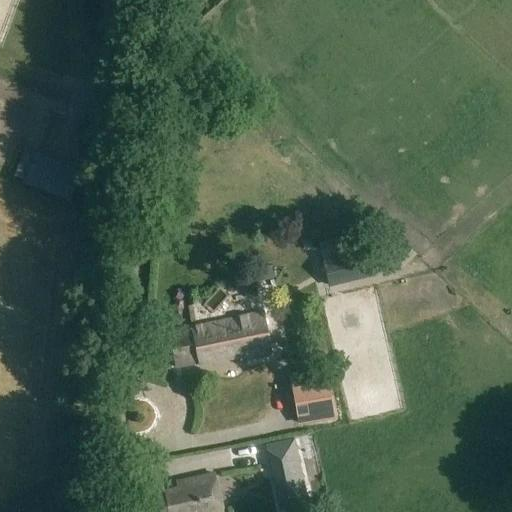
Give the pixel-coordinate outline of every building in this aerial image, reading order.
[(317,242),(321,257),(320,257),(327,287),(376,274),(368,244),(365,229),(317,242)] [(258,281),(273,279),(270,264),(256,267),(258,281)] [(196,293),(186,294),(188,306),(198,304),(196,293)] [(262,311),(168,330),(174,368),(177,368),(208,362),(207,359),(241,351),(246,350),(247,355),(248,359),(271,354),(262,314),(262,311)] [(298,425),(307,423),(334,419),(325,368),(294,374),(289,375),(298,425)] [(275,486),(306,481),(299,436),(268,441),(275,486)] [(222,511),(214,474),(175,483),(176,488),(142,496),(145,511),(222,511)]
